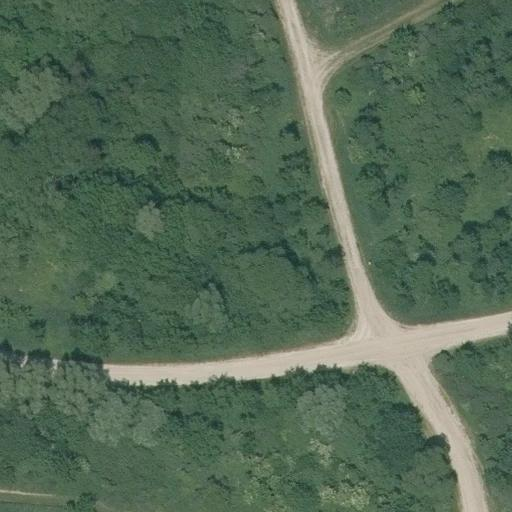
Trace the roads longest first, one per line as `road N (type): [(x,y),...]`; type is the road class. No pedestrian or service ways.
road 1 (track): [(511,316),(217,371),(92,380),(0,368)]
road 2 (unknown): [(301,76),(359,288),(382,335)]
